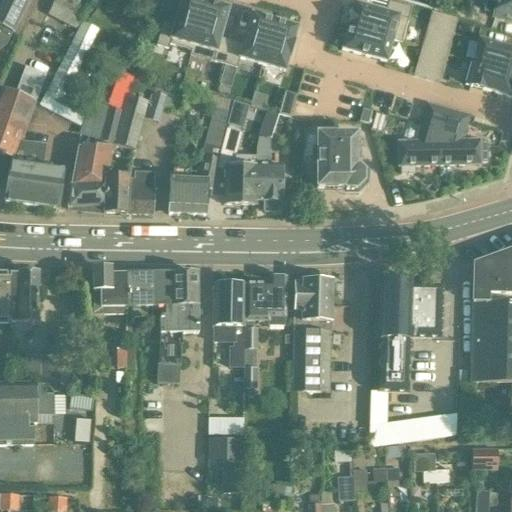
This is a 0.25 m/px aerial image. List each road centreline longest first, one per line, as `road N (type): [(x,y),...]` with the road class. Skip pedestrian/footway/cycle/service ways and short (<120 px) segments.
road 1 (primary): [(0,241),(363,247),(511,210)]
road 2 (residential): [(511,115),(311,58),(324,9),(291,0)]
